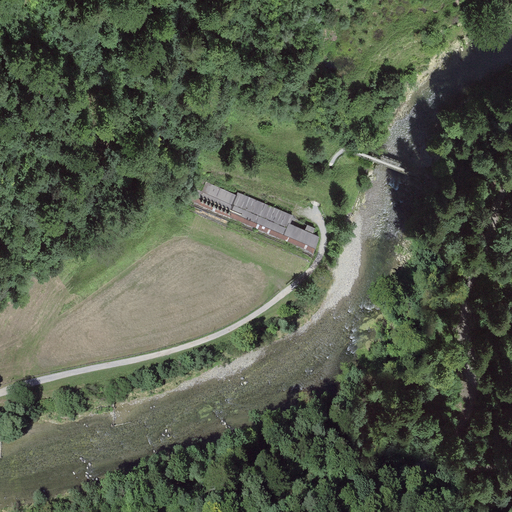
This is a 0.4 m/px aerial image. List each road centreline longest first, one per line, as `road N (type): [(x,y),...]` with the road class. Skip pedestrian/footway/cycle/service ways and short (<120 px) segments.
road 1 (track): [(511,179),(464,299),(471,401),(461,429),(392,481),(297,511)]
road 2 (track): [(318,206),(325,239),(312,270),(233,327),(186,347),(0,393)]
road 3 (track): [(511,466),(392,481)]
